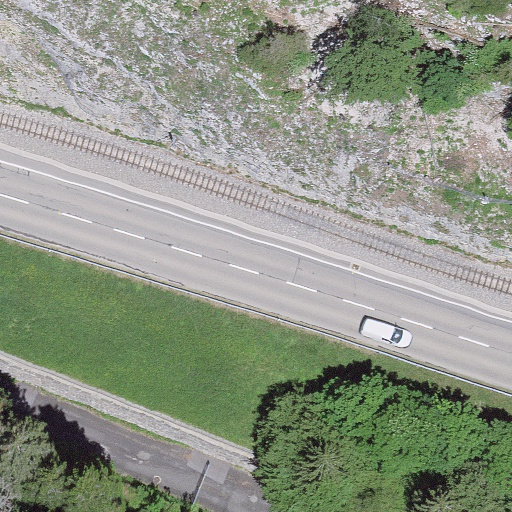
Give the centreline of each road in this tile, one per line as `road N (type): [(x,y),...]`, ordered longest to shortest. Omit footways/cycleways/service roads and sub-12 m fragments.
road 1 (secondary): [(511,355),(0,195)]
road 2 (residential): [(259,511),(0,404)]
